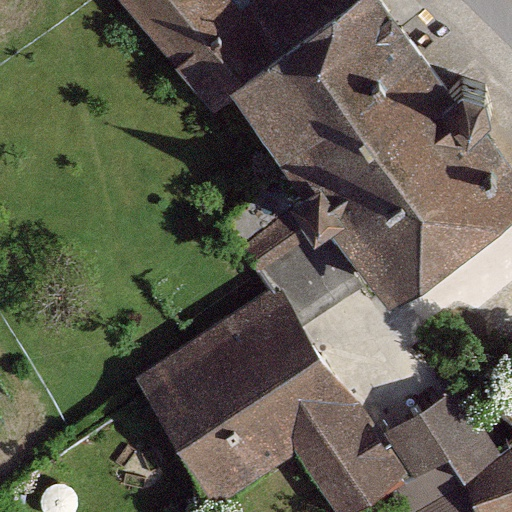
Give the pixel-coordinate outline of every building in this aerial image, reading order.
[(511,150),(397,0),(331,0),(278,40),(242,0),(125,0),(215,105),(238,86),(391,295),(511,204),(511,150)] [(265,260),(314,227),(297,202),(240,241),(257,266),(261,263),(265,260)] [(314,227),(265,260),(261,263),(273,281),(277,278),(306,319),(363,280),(323,221),(314,227)] [(340,511),(346,511),(408,470),(306,319),(277,278),(273,281),(133,375),(222,506),(290,460),(284,451),(295,444),(340,511)] [(457,381),(385,427),(414,473),(443,454),(448,451),(464,475),(502,451),(457,381)] [(511,511),(511,446),(464,477),(477,511),(511,511)] [(475,511),(443,454),(391,488),(404,511),(475,511)]
